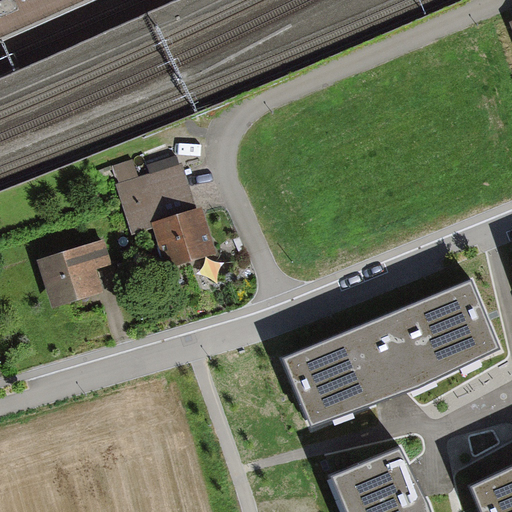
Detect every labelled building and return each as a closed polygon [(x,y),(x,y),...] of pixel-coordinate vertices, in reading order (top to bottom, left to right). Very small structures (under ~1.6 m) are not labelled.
[(182,164),(117,184),(132,233),(158,225),(172,269),(218,255),(203,206),(196,208),(182,164)] [(105,246),(44,263),(55,303),(104,289),(97,266),(110,263),(105,246)] [(286,358),(314,425),(419,388),(499,346),(472,283),(286,358)] [(398,451),(334,478),(348,511),(431,511),(427,500),(398,451)] [(511,511),(511,469),(475,487),(484,511),(511,511)]
